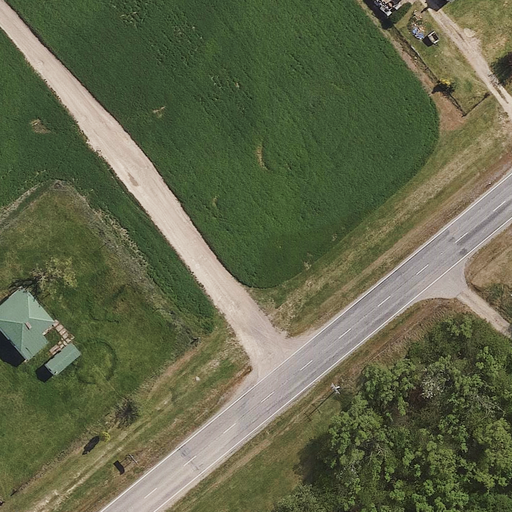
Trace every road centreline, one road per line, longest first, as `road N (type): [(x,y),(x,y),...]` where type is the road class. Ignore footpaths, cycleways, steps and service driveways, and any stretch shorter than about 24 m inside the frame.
road 1 (primary): [(127,511),(511,194)]
road 2 (track): [(296,373),(0,9)]
